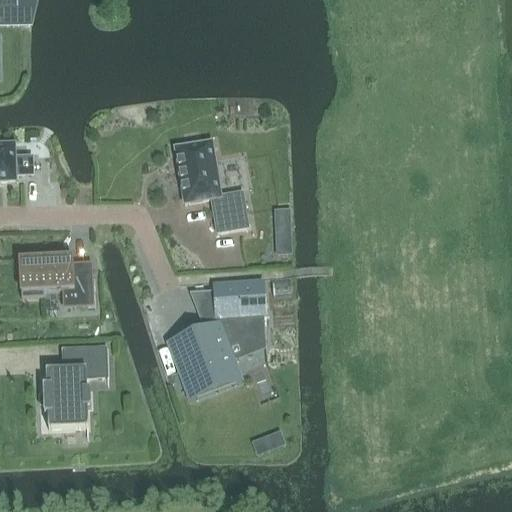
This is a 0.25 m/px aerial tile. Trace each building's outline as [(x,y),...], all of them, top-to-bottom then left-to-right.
[(17,0),(0,0),(0,9),(17,10),(17,0)] [(177,151),(175,152),(175,154),(176,154),(179,173),(178,173),(179,176),(181,183),(180,183),(181,186),(184,205),(184,207),(186,207),(211,203),(216,237),(225,235),(248,231),(242,196),(220,199),(211,146),(177,152),(177,151)] [(14,148),(0,148),(0,184),(15,184),(15,177),(33,176),(32,160),(14,160),(14,148)] [(47,264),(19,265),(20,282),(21,302),(44,301),(43,294),(62,293),(62,306),(73,305),(73,311),(94,310),(92,270),(73,271),(73,267),(72,260),(51,261),(51,262),(51,265),(47,265),(47,264)] [(262,287),(214,290),(216,321),(218,321),(219,332),(218,332),(217,330),(172,348),(191,396),(235,379),(223,348),(229,345),(265,342),(263,318),(264,318),(262,287)] [(46,390),(43,390),(43,399),(44,409),(44,418),(48,417),(48,433),(88,431),(87,411),(91,411),(90,393),(86,393),(86,383),(86,380),(107,379),(106,350),(61,352),(62,374),(46,374),(46,390)]
